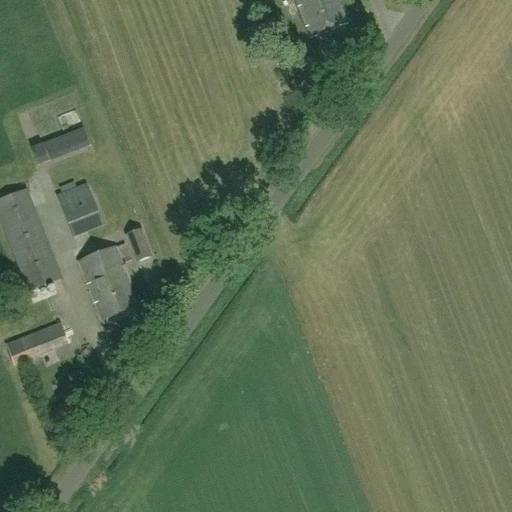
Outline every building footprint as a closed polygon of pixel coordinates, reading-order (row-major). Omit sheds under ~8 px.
[(337,0),(294,0),(310,39),(347,24),(337,0)] [(43,140),(49,158),(92,144),(86,126),(43,140)] [(61,195),(68,215),(98,204),(90,184),(61,195)] [(0,200),(0,223),(22,278),(28,293),(61,280),(25,190),(0,200)] [(151,257),(141,230),(126,236),(136,263),(151,257)] [(138,307),(138,305),(147,302),(141,285),(132,289),(115,247),(78,261),(101,321),(138,307)] [(61,323),(7,345),(16,367),(70,345),(61,323)]
